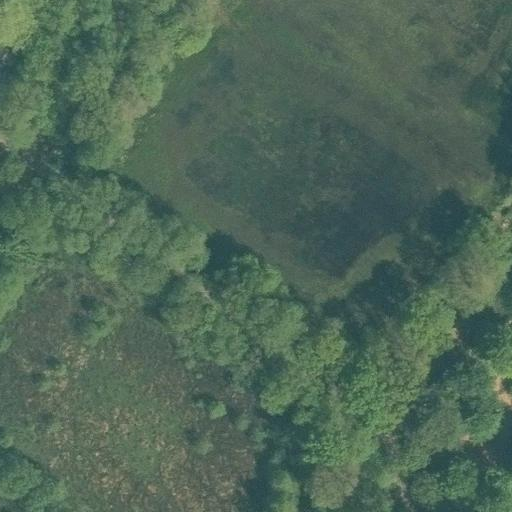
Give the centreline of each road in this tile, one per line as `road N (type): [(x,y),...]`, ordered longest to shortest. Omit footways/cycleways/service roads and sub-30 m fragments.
road 1 (unclassified): [(398,477),(383,438),(356,406),(0,138)]
road 2 (track): [(316,511),(511,271)]
